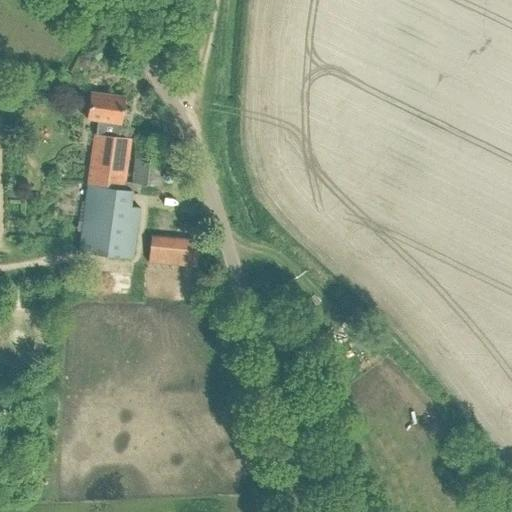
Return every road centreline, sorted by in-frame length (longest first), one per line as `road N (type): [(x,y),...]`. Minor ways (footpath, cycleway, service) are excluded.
road 1 (unclassified): [(303,511),(182,119),(86,0)]
road 2 (track): [(182,119),(217,0)]
